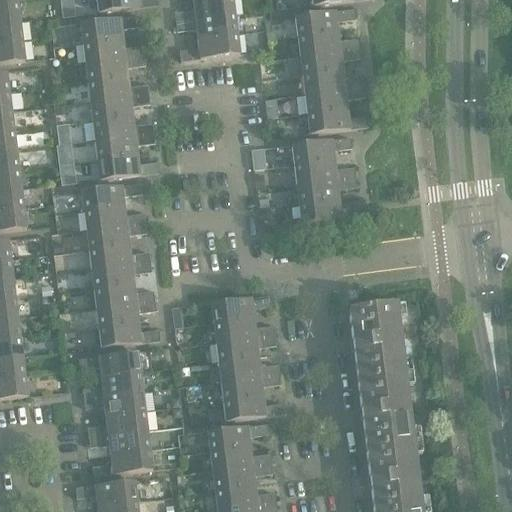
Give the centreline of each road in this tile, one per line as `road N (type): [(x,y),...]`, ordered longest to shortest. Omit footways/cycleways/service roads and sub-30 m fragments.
road 1 (tertiary): [(456,0),(454,142),(468,247)]
road 2 (tertiary): [(493,243),(479,147),(482,0)]
road 3 (residential): [(345,511),(313,271)]
road 4 (residential): [(246,278),(223,99)]
road 5 (tertiary): [(500,404),(493,243)]
road 6 (tertiary): [(468,247),(475,316),(500,404)]
road 7 (residential): [(313,271),(468,247)]
